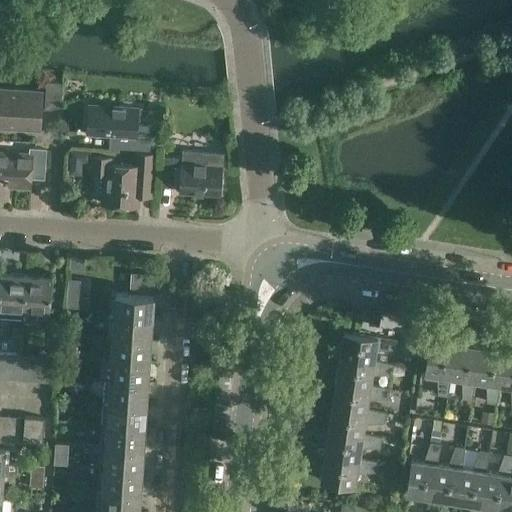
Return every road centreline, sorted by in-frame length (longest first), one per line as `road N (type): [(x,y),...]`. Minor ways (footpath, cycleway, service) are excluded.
road 1 (residential): [(0,229),(206,238),(271,260)]
road 2 (residential): [(271,260),(243,28),(227,0)]
road 3 (tertiary): [(232,511),(257,282),(271,260)]
road 4 (tertiary): [(511,292),(271,260)]
road 5 (residential): [(164,511),(175,294)]
